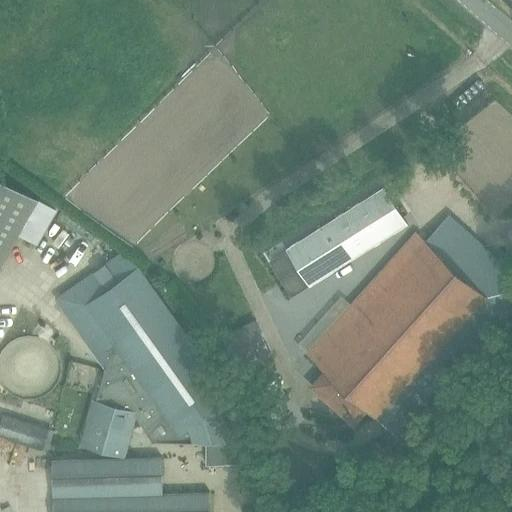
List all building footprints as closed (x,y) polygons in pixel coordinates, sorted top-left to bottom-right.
[(0,177),(0,267),(19,234),(39,199),(0,177)] [(309,287),(359,255),(356,251),(370,242),(374,246),(408,225),(403,217),(407,214),(403,206),(398,209),(384,187),(286,249),(309,287)] [(39,199),(19,234),(36,244),(56,210),(39,199)] [(511,271),(450,215),(426,242),(361,314),(351,305),(328,330),(307,353),(326,371),(312,387),(353,424),(367,409),(376,417),(394,433),(511,303),(511,271)] [(246,442),(228,387),(139,266),(124,254),(61,298),(106,365),(84,446),(122,457),(135,412),(154,443),(246,442)] [(157,275),(168,290),(198,269),(187,254),(157,275)] [(0,425),(0,435),(43,450),(49,430),(3,415),(0,425)] [(163,495),(162,458),(52,461),(53,511),(210,511),(210,493),(163,495)]
